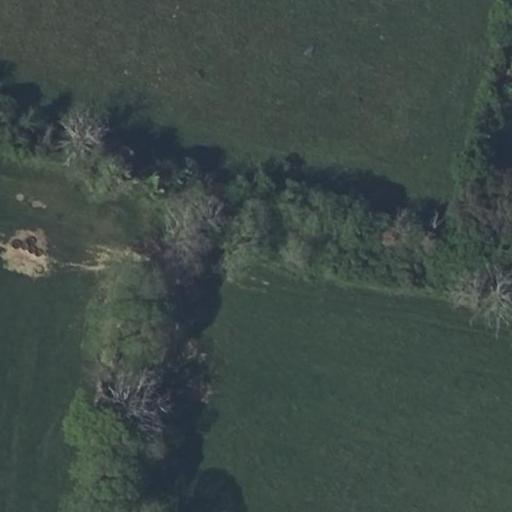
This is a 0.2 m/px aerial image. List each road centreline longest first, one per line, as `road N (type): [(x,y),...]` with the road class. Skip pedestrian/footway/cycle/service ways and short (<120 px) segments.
road 1 (unknown): [(0,142),(145,179),(174,205),(511,298)]
road 2 (track): [(112,511),(119,428),(174,205)]
